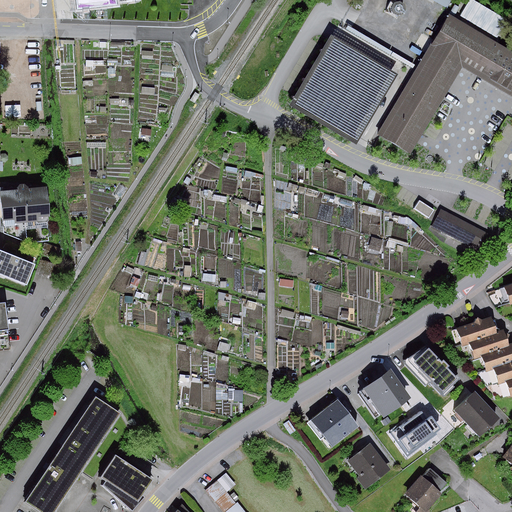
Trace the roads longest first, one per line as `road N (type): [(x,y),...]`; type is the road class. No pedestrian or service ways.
road 1 (residential): [(511,251),(428,315),(222,444),(148,511)]
road 2 (residential): [(194,69),(204,87),(237,109),(284,122),(379,171),(470,190),(511,211)]
road 3 (residential): [(0,30),(178,34)]
